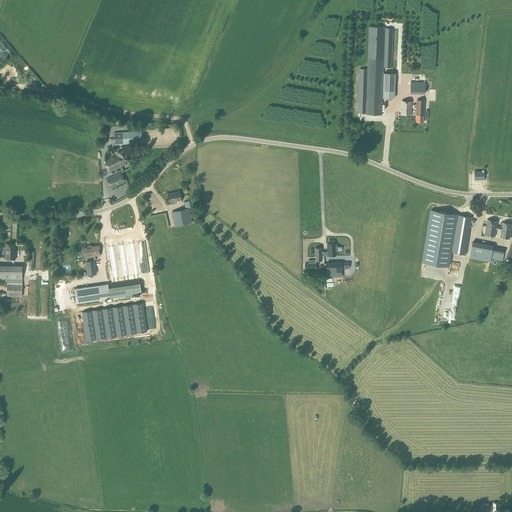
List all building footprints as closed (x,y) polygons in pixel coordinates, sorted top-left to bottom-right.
[(366,113),(366,114),(382,115),(384,67),(385,27),(369,26),(368,69),(367,90),(366,113)] [(393,28),(385,28),(384,67),(391,68),(393,28)] [(368,69),(360,69),(358,113),(366,113),(367,90),(368,69)] [(383,98),(395,98),(395,73),(384,73),(383,98)] [(411,82),(411,93),(426,93),(426,82),(411,82)] [(416,114),(417,114),(424,115),(425,100),(417,99),(416,114)] [(402,101),(401,114),(411,114),(412,101),(402,101)] [(114,132),(115,145),(146,143),(144,130),(114,132)] [(106,161),(110,171),(130,162),(124,150),(117,153),(118,155),(106,161)] [(112,188),(126,182),(121,172),(108,179),(112,188)] [(168,194),(170,202),(182,200),(180,192),(168,194)] [(172,212),(175,226),(193,222),(190,208),(172,212)] [(431,210),(423,262),(449,266),(451,252),(466,255),(472,217),(457,215),(431,210)] [(164,213),(150,215),(158,257),(172,254),(164,213)] [(485,234),(495,236),(496,229),(501,229),(500,237),(510,238),(511,224),(502,222),(502,227),(497,226),(498,221),(487,220),(485,234)] [(491,258),(503,260),(505,248),(493,246),(474,242),(469,258),(491,262),(491,258)] [(136,243),(106,247),(111,283),(141,278),(136,243)] [(338,250),(338,245),(336,245),(336,243),(328,244),(328,252),(328,255),(328,256),(337,256),(337,250),(338,250)] [(5,259),(16,259),(17,244),(6,244),(5,259)] [(84,247),(84,248),(80,249),(81,256),(85,255),(86,257),(94,256),(94,259),(98,259),(97,256),(101,255),(99,245),(92,246),(92,245),(91,245),(88,245),(88,246),(88,247),(84,247)] [(328,255),(328,252),(322,252),(322,248),(316,248),(316,260),(322,260),(322,256),(328,255)] [(96,273),(95,260),(86,262),(88,274),(96,273)] [(338,269),(350,269),(350,263),(337,264),(337,262),(326,262),(328,276),(338,276),(338,269)] [(0,265),(0,278),(7,279),(7,296),(22,296),(22,265),(0,265)] [(110,298),(142,294),(140,283),(112,287),(108,288),(108,284),(74,288),(77,303),(110,298)] [(82,312),(86,340),(147,331),(143,303),(82,312)]
